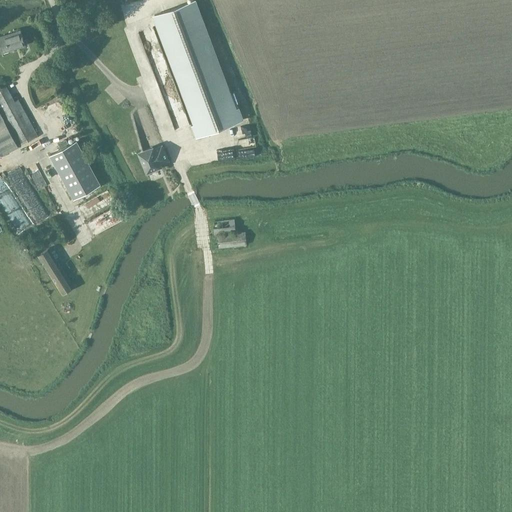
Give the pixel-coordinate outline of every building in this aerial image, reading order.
[(196,137),(243,119),(239,107),(235,108),(194,0),(192,0),(154,14),(195,124),(192,125),(196,137)] [(0,36),(0,44),(3,52),(25,45),(20,30),(0,36)] [(0,155),(19,146),(38,135),(18,99),(15,100),(7,85),(0,88),(0,155)] [(76,140),(50,154),(74,198),(100,184),(76,140)] [(170,162),(162,144),(154,148),(153,146),(137,153),(146,175),(162,168),(161,165),(170,162)] [(25,164),(34,183),(43,179),(33,160),(25,164)] [(82,216),(98,207),(91,196),(75,205),(82,216)] [(236,232),(234,219),(213,221),(214,234),(236,232)] [(36,237),(41,235),(38,228),(33,231),(36,237)] [(247,245),(245,231),(214,235),(215,248),(247,245)] [(52,252),(49,247),(37,255),(61,294),(73,287),(55,258),(58,256),(54,250),(52,252)]
